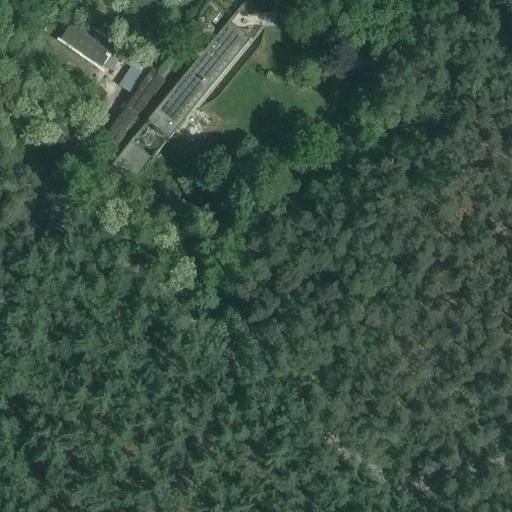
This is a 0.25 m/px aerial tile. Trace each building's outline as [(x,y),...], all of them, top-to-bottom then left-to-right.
[(113,50),(115,47),(76,21),(64,39),(110,70),(120,55),(113,50)] [(169,140),(251,40),(230,22),(148,122),(169,140)] [(131,95),(142,80),(130,71),(119,87),(131,95)] [(129,189),(153,159),(132,142),(108,171),(129,189)] [(206,187),(186,171),(147,218),(167,235),(206,187)]
